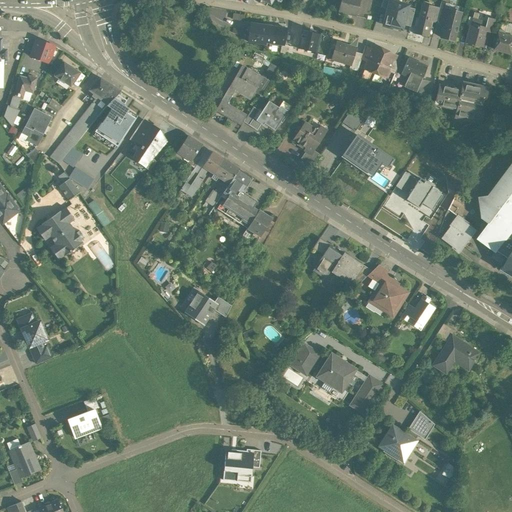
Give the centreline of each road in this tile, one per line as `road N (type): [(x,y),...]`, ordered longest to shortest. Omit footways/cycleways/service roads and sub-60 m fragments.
road 1 (secondary): [(511,326),(157,98)]
road 2 (residential): [(403,511),(268,434),(189,429),(63,478)]
road 3 (residential): [(63,478),(0,321)]
